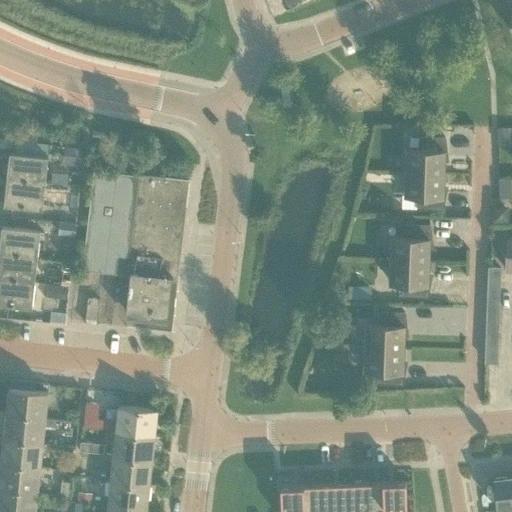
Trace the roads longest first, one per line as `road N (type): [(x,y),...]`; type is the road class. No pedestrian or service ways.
road 1 (residential): [(482,126),(473,423)]
road 2 (unclassified): [(209,374),(233,178),(229,141),(210,117)]
road 3 (residential): [(202,429),(448,425)]
road 4 (unclassified): [(210,117),(0,50)]
road 5 (residential): [(209,374),(0,351)]
road 6 (residential): [(262,37),(296,40),(404,0)]
